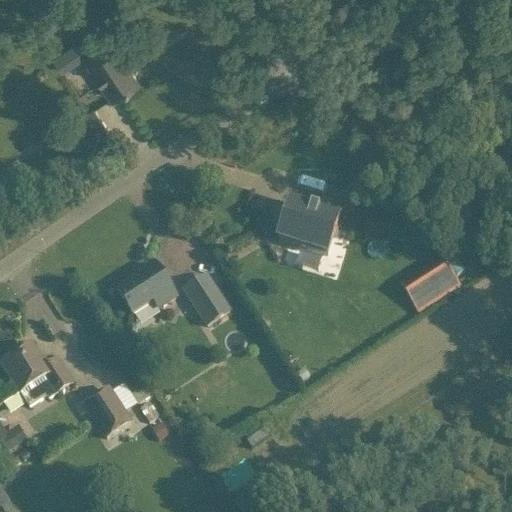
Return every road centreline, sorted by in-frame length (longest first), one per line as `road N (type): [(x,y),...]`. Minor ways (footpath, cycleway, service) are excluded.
road 1 (unclassified): [(0,272),(308,67)]
road 2 (unclassified): [(511,181),(308,67)]
road 3 (unclassified): [(308,67),(163,0)]
